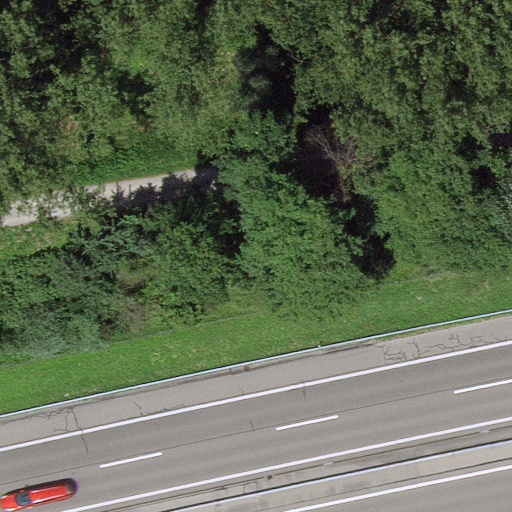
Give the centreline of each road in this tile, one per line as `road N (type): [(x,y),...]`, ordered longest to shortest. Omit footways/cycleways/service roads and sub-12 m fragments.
road 1 (motorway): [(511,382),(0,490)]
road 2 (track): [(511,123),(0,208)]
